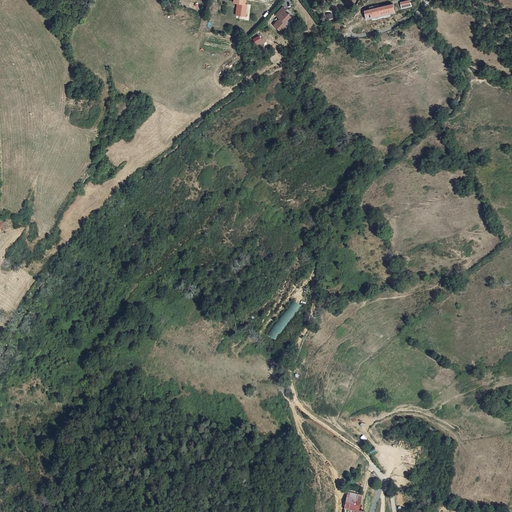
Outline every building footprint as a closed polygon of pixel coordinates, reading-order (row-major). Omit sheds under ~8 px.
[(239,1),(237,13),(246,14),(248,3),(247,2),(246,0),(235,0),(239,1)] [(410,0),(400,3),(402,9),(412,6),(410,0)] [(393,4),(364,11),(366,20),(372,19),(372,21),(390,16),(390,14),(395,13),(393,4)] [(280,19),(274,25),(282,32),(288,26),(286,25),(291,19),(289,16),(289,15),(285,13),(284,12),(287,9),(284,6),(275,15),(280,19)] [(257,44),(263,40),(260,34),(253,39),(257,44)] [(293,300),(269,334),(277,340),(302,306),(293,300)] [(345,507),(350,508),(359,510),(361,503),(361,499),(356,497),(357,494),(354,494),(353,497),(347,495),(345,507)]
